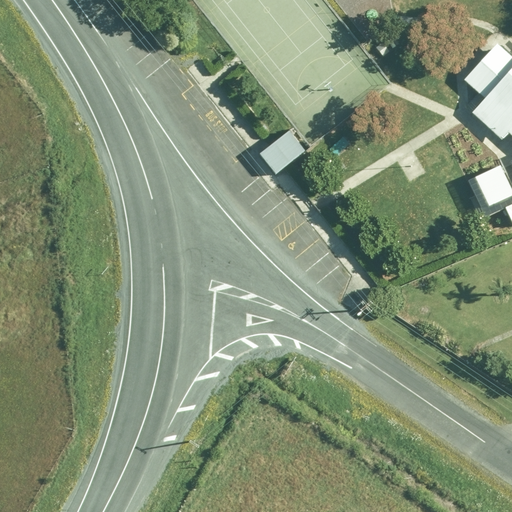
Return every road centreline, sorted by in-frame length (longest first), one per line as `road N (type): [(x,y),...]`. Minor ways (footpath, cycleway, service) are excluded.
road 1 (unclassified): [(511,456),(254,288),(157,273)]
road 2 (unclassified): [(50,0),(125,129),(157,273)]
road 3 (unclassified): [(157,273),(148,382),(101,511)]
